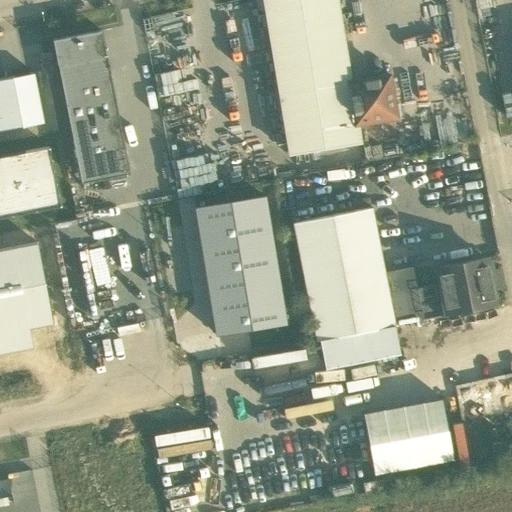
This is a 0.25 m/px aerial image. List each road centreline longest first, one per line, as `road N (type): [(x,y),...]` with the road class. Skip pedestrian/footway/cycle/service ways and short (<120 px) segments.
road 1 (residential): [(463,0),(511,254)]
road 2 (residential): [(0,421),(125,394),(141,368)]
